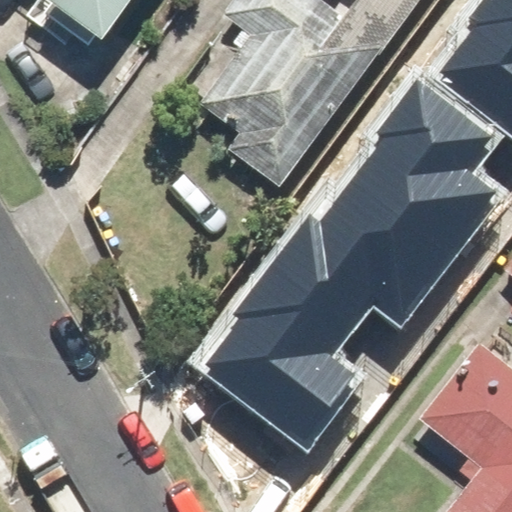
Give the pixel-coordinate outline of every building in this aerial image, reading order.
[(51,0),(103,39),(132,0),(51,0)] [(187,113),(280,184),(420,0),(327,0),(326,3),(322,0),(229,0),(222,10),(250,31),(187,113)] [(475,27),(438,79),(511,132),(511,0),(479,0),(465,20),(475,27)] [(245,320),(209,368),(309,441),(355,378),(330,359),(375,296),(406,318),(498,191),(474,174),(500,139),(417,79),(373,139),(380,144),(323,223),(310,213),(237,314),(245,320)] [(445,511),(511,511),(511,372),(477,346),(419,423),(479,467),(445,511)]
